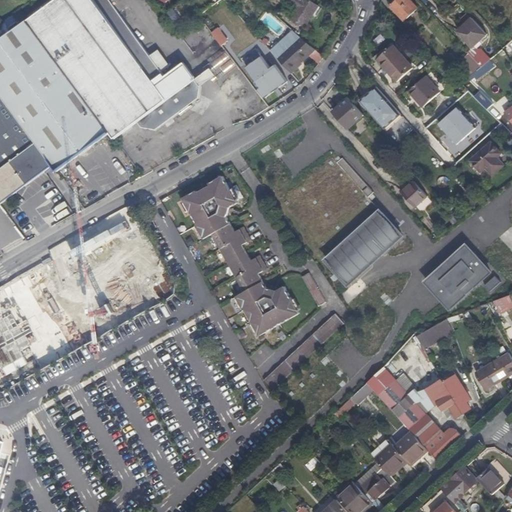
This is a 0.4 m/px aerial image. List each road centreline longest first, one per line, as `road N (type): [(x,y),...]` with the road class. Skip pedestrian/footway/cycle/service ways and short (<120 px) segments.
road 1 (residential): [(224,148),(268,214),(261,225),(296,271),(313,269),(335,303),(264,369)]
road 2 (tertiary): [(0,270),(224,148)]
road 3 (unknown): [(182,171),(159,146),(214,110),(218,95),(130,0)]
road 4 (tertiary): [(224,148),(303,101),(331,72),(368,0)]
road 5 (unknown): [(347,44),(450,154)]
road 6 (unknown): [(74,230),(138,339)]
road 7 (unknown): [(113,209),(170,319)]
road 8 (residential): [(399,511),(490,427)]
